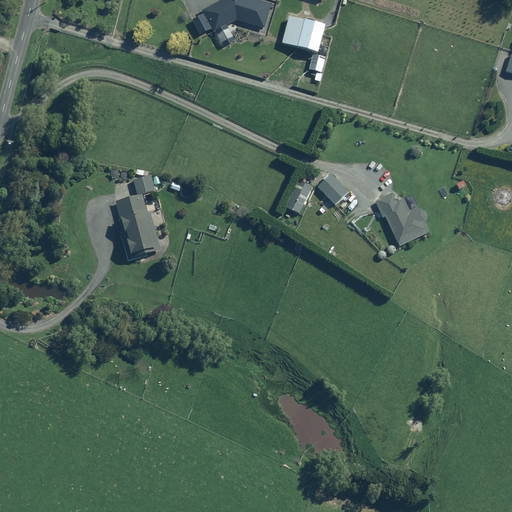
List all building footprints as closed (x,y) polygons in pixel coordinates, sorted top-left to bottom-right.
[(220,0),(199,11),(215,34),(234,22),(262,31),(269,5),(251,0),(220,0)] [(285,17),(277,44),(314,56),(323,29),(285,17)] [(312,56),(306,71),(319,75),(324,61),(312,56)] [(511,56),(509,56),(502,72),(511,75),(511,56)] [(347,193),(329,174),(316,187),(327,199),(323,204),(328,209),(333,204),(334,206),(347,193)] [(149,175),(131,180),(135,195),(153,190),(149,175)] [(297,183),(284,209),(297,215),(310,189),(297,183)] [(393,195),(373,205),(380,219),(382,218),(397,248),(427,234),(423,223),(427,221),(422,209),(414,212),(413,209),(406,212),(402,200),(396,202),(393,195)] [(142,196),(113,202),(127,258),(137,255),(138,259),(159,254),(148,212),(146,213),(142,196)]
